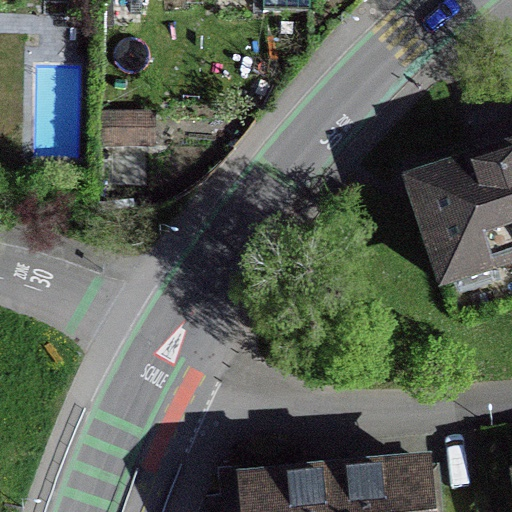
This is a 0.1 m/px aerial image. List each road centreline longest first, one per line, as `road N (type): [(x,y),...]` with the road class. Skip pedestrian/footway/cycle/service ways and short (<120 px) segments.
road 1 (residential): [(444,0),(275,181),(157,354)]
road 2 (residential): [(511,402),(327,415),(221,388),(157,354)]
road 3 (residential): [(157,354),(0,276)]
road 4 (residential): [(157,354),(84,511)]
